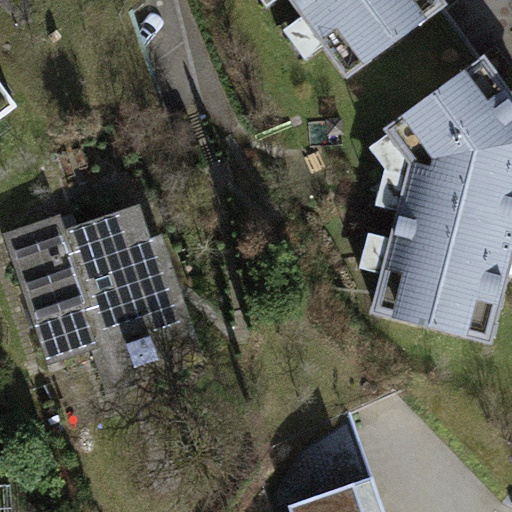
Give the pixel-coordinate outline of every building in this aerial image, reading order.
[(445,6),(440,0),(292,0),(353,77),(445,6)] [(511,298),(511,93),(488,68),(397,126),(422,165),(382,314),(502,338),(511,298)] [(0,109),(10,103),(0,88),(0,109)] [(56,217),(0,235),(0,273),(33,370),(92,351),(108,399),(200,368),(147,211),(63,239),(56,217)] [(320,511),(405,511),(385,446),(308,471),(320,511)]
